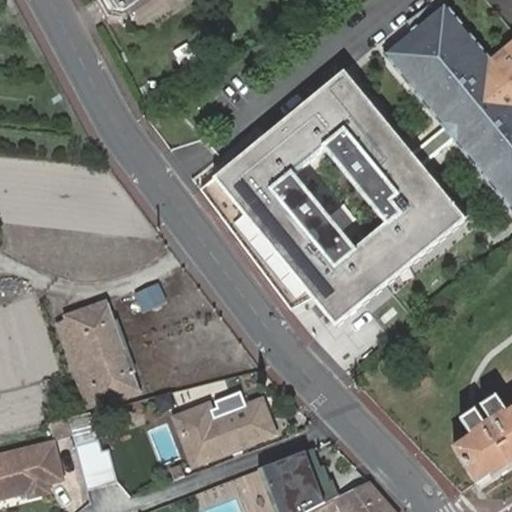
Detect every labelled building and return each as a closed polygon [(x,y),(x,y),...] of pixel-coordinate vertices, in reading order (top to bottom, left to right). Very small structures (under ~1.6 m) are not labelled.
[(106,0),(116,17),(141,0),(106,0)] [(447,4),(386,54),(444,126),(459,144),(511,208),(511,51),(497,63),(447,4)] [(347,73),(205,190),(293,309),(315,299),(331,319),(455,216),(435,191),(440,187),(347,73)] [(459,144),(444,126),(438,130),(453,149),(459,144)] [(440,187),(435,191),(455,216),(460,212),(440,187)] [(135,294),(144,312),(167,300),(159,283),(135,294)] [(94,387),(101,403),(139,388),(133,372),(136,370),(118,320),(116,322),(108,304),(70,318),(72,323),(59,328),(82,391),(94,387)] [(89,408),(101,403),(94,387),(82,391),(89,408)] [(212,401),(177,415),(196,464),(280,433),(267,399),(218,417),(212,401)] [(479,412),(489,427),(505,417),(495,402),(479,412)] [(469,441),(456,450),(479,485),(511,463),(511,412),(505,417),(489,427),(485,431),(469,441)] [(459,426),(469,441),(485,431),(474,415),(459,426)] [(66,422),(51,426),(56,441),(70,437),(66,422)] [(53,443),(0,457),(0,499),(28,492),(29,498),(48,493),(46,484),(62,481),(53,443)] [(315,448),(259,469),(276,511),(315,511),(343,499),(335,481),(328,484),(315,448)] [(106,453),(78,460),(84,484),(114,476),(106,453)] [(396,511),(372,483),(345,497),(343,499),(337,501),(341,511),(396,511)]
